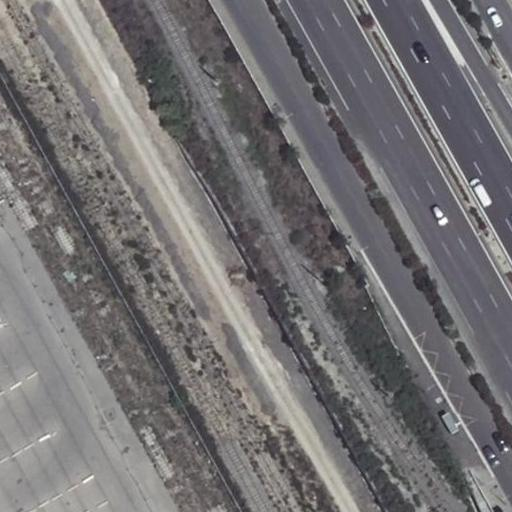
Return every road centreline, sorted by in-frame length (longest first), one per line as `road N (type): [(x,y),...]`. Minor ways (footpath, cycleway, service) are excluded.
road 1 (primary): [(240,0),(511,483)]
road 2 (motorway): [(317,0),(511,350)]
road 3 (motorway): [(511,211),(394,0)]
road 4 (motorway): [(511,126),(438,0)]
